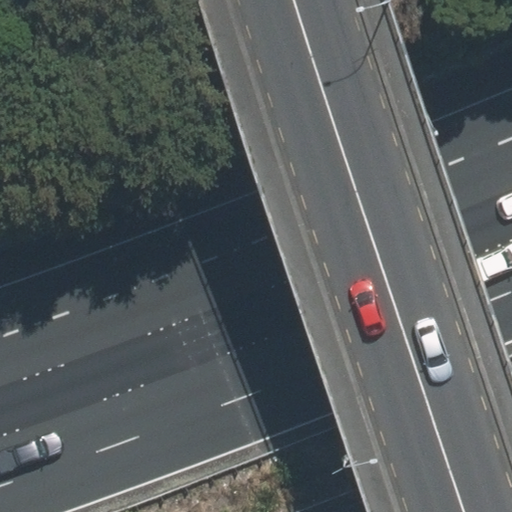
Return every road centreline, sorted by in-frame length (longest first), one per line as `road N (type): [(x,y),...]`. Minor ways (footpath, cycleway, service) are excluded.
road 1 (motorway): [(0,439),(511,238)]
road 2 (primary): [(464,511),(296,0)]
